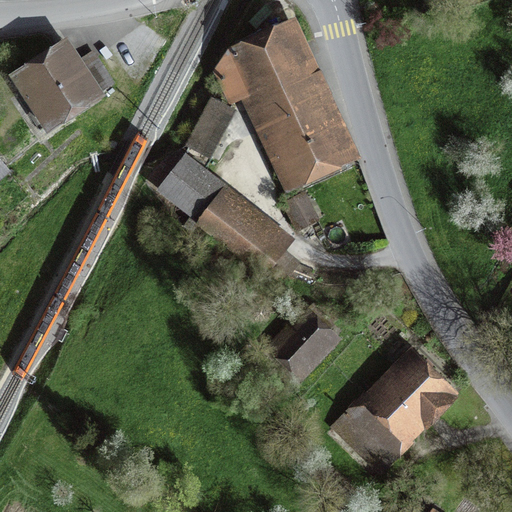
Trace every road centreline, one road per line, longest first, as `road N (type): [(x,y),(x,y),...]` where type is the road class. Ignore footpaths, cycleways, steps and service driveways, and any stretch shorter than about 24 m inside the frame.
road 1 (residential): [(511,415),(448,329),(394,213),(342,0)]
road 2 (track): [(411,250),(316,257),(296,244),(270,211),(248,138)]
